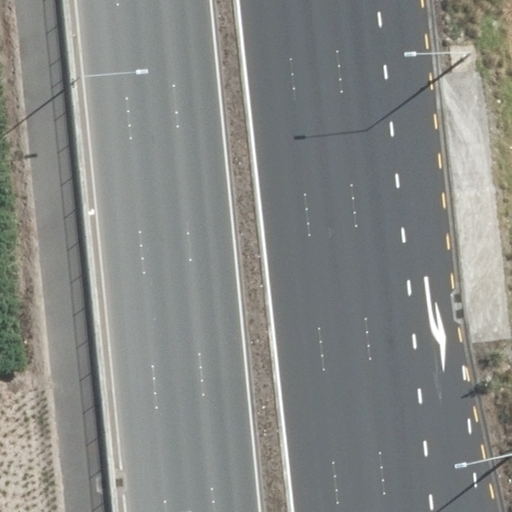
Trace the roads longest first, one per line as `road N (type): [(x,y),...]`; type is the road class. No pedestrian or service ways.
road 1 (motorway): [(350,0),(405,511)]
road 2 (motorway): [(203,511),(156,0)]
